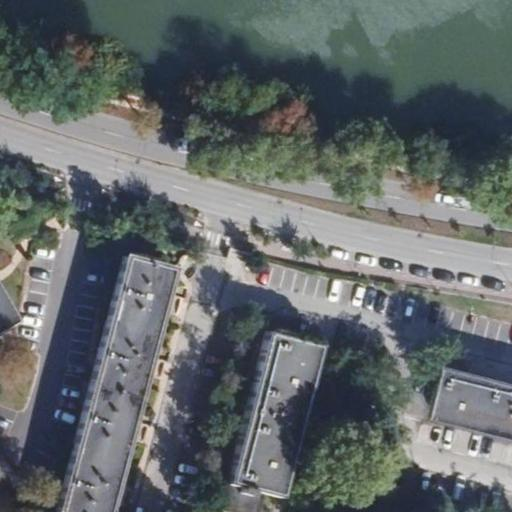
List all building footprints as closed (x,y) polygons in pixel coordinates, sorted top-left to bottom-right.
[(125,259),(57,511),(106,511),(109,503),(126,508),(130,490),(114,486),(126,440),(143,444),(148,426),(131,422),(143,376),(160,380),(165,362),(149,358),(161,312),(178,316),(182,298),(166,294),(172,271),(125,259)] [(0,319),(19,309),(0,274),(0,319)] [(230,484),(262,492),(280,497),(319,343),(284,334),(288,317),(273,314),(230,484)] [(511,441),(511,388),(453,375),(441,424),(511,441)] [(230,484),(223,511),(225,511),(256,511),(262,492),(230,484)]
